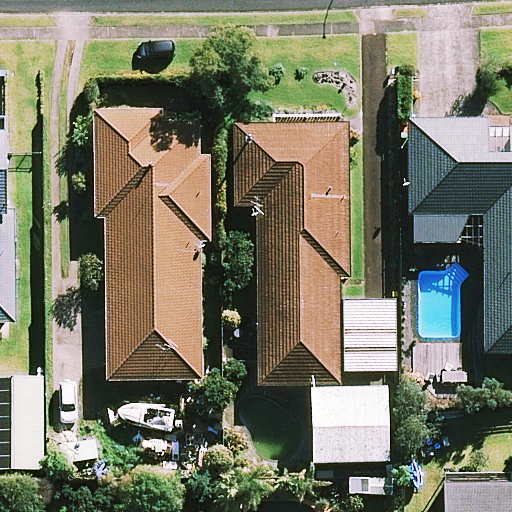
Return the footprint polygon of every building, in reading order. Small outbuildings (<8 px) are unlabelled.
[(208,244),(207,160),(196,161),(196,124),(162,124),(161,116),(95,117),(97,221),(106,221),(109,384),(201,383),(198,244),(208,244)] [(511,132),(487,133),(487,124),(409,125),(410,247),(485,246),(486,356),(511,356),(511,132)] [(257,211),(258,389),(343,389),(343,378),(395,377),(394,306),(340,307),(340,285),(349,285),(348,126),(234,126),(234,211),(257,211)] [(6,214),(5,132),(0,132),(0,326),(14,327),(13,213),(6,214)] [(0,472),(43,472),(42,382),(0,382),(0,472)] [(386,393),(312,394),(313,466),(387,466),(386,393)] [(388,480),(347,478),(346,496),(392,498),(393,481),(403,481),(403,466),(389,466),(388,480)] [(511,511),(511,483),(445,484),(444,511),(511,511)]
